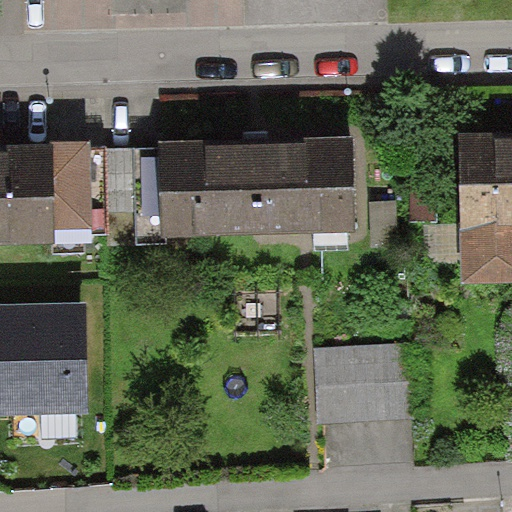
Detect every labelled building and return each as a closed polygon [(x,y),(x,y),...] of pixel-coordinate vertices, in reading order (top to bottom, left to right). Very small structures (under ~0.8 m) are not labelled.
[(511,133),(461,135),(463,260),(511,259),(511,133)] [(355,141),(138,146),(139,213),(140,240),(171,239),(170,227),(357,223),(355,141)] [(138,146),(111,147),(112,213),(139,213),(138,146)] [(111,147),(56,148),(57,234),(113,232),(112,213),(111,147)] [(56,148),(0,149),(0,235),(57,234),(56,148)] [(90,308),(0,306),(0,403),(88,405),(90,308)] [(414,351),(317,356),(320,417),(417,412),(414,351)]
